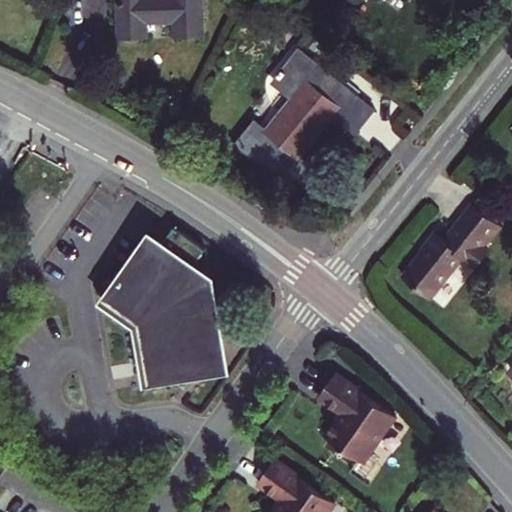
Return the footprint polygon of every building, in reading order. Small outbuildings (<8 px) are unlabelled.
[(118,0),(120,39),(147,39),(147,23),(176,22),(177,37),(203,37),(201,0),(118,0)] [(335,117),(353,94),(300,51),(275,81),(293,97),(266,132),(300,160),(335,117)] [(355,133),(374,110),(353,94),(335,117),(355,133)] [(483,189),(473,201),(499,221),(509,210),(483,189)] [(427,255),(408,279),(431,296),(464,255),(477,265),(490,249),(486,246),(503,224),(499,221),(473,201),(446,237),(438,231),(422,251),(427,255)] [(209,354),(221,353),(208,278),(199,279),(194,274),(208,256),(179,235),(172,245),(152,272),(141,263),(109,307),(146,334),(154,387),(196,379),(194,367),(211,364),(209,354)] [(152,272),(172,245),(160,237),(141,263),(152,272)] [(194,367),(196,379),(225,374),(221,353),(209,354),(211,364),(194,367)] [(327,436),(363,463),(397,416),(338,373),(320,397),(343,413),(327,436)] [(273,511),(328,511),(336,501),(277,458),(260,482),(283,499),(273,511)]
